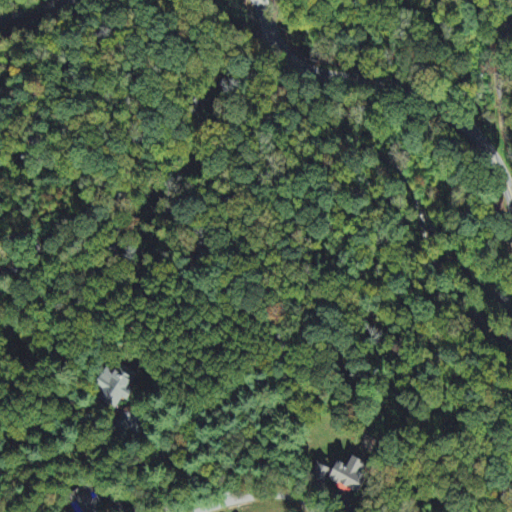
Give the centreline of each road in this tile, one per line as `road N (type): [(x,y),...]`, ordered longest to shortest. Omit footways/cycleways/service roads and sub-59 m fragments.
road 1 (residential): [(511,200),(459,121),(416,92),(301,69),(281,50),(262,0)]
road 2 (residential): [(511,136),(501,68),(511,4)]
road 3 (residential): [(313,511),(289,496),(195,511)]
